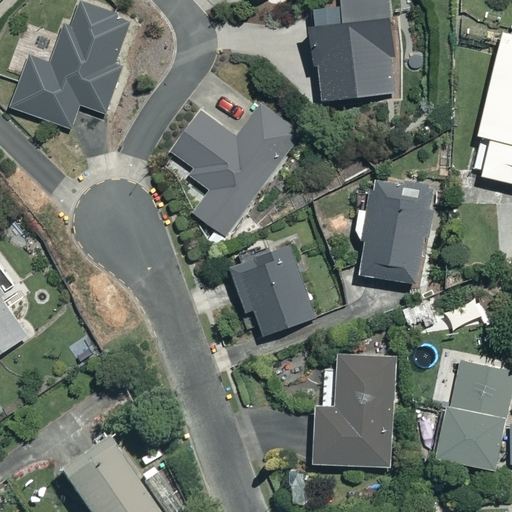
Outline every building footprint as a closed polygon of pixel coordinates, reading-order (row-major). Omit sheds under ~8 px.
[(28,53),(10,108),(74,129),(82,105),(113,115),(131,61),(118,57),(132,13),(92,0),(85,0),(77,28),(62,23),(50,60),(28,53)] [(394,92),(389,0),(345,0),(346,18),(316,20),(320,96),(394,92)] [(480,134),(493,137),(485,173),(511,179),(511,30),(504,29),(480,134)] [(199,106),(169,149),(195,167),(189,175),(207,187),(191,210),(230,236),(301,132),(258,103),(238,132),(199,106)] [(379,177),(360,270),(418,282),(437,189),(379,177)] [(350,236),(350,216),(325,216),(324,236),(350,236)] [(248,312),(255,306),(267,335),(326,311),(295,238),(228,265),(248,312)] [(0,277),(0,352),(36,328),(0,277)] [(433,319),(431,300),(404,303),(407,322),(433,319)] [(334,402),(319,401),(315,462),(392,468),(400,355),(338,350),(334,402)] [(511,399),(511,367),(461,355),(437,454),(496,468),(511,399)] [(304,376),(301,356),(279,360),(283,380),(304,376)] [(157,511),(108,440),(59,473),(85,511),(157,511)]
